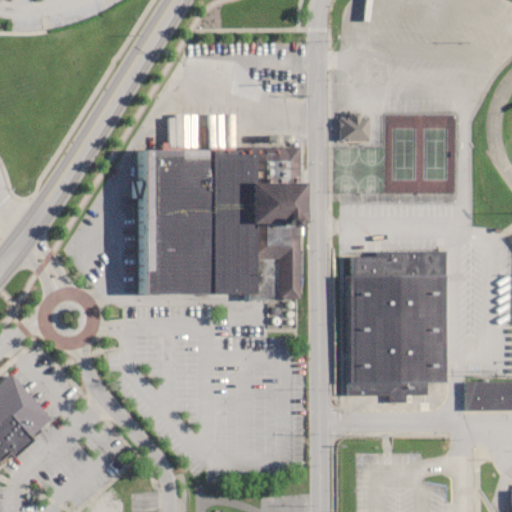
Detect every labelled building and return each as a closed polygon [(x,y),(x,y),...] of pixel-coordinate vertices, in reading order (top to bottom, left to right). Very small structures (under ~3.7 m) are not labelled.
[(338,142),(338,118),(345,118),(345,110),(363,110),(362,115),(370,115),(370,142),(338,142)] [(141,292),(142,151),(252,151),(251,292),(141,292)] [(347,255),(375,255),(375,247),(446,248),(445,385),(426,385),(425,394),(404,394),(404,402),(385,402),(385,394),(346,394),(347,255)] [(0,456),(4,452),(7,457),(28,439),(26,436),(45,418),(6,373),(0,378),(0,456)] [(462,381),(511,381),(511,412),(462,412),(462,381)] [(122,511),(123,500),(94,500),(94,511),(122,511)]
